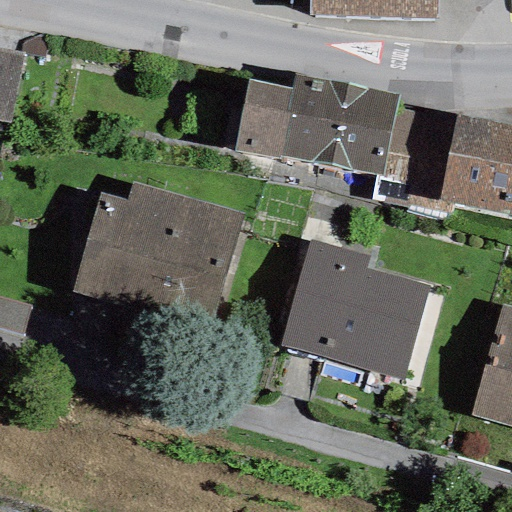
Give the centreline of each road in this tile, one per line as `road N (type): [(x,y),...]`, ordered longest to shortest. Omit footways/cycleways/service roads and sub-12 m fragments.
road 1 (residential): [(511,484),(0,346)]
road 2 (residential): [(511,64),(328,55),(45,0)]
